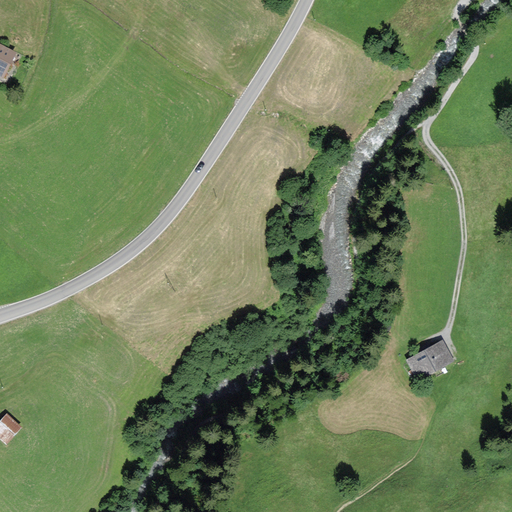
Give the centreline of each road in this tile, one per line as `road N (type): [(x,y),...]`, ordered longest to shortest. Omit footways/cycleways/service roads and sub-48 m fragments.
road 1 (secondary): [(306,0),(199,175),(155,230),(61,293),(0,315)]
road 2 (track): [(334,511),(416,452),(454,373),(447,334),(464,243),(460,195),(427,142),(428,122)]
road 3 (track): [(428,122),(471,62),(472,40),(456,17),(468,0)]
